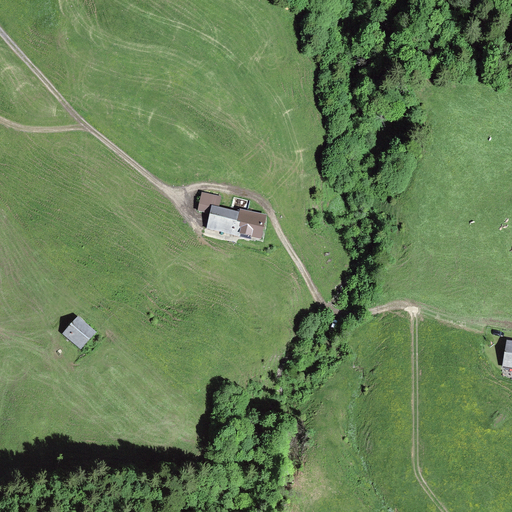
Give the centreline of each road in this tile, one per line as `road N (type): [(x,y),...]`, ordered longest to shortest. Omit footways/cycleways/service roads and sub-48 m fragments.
road 1 (track): [(0,29),(86,126),(159,186),(228,188),(263,203),(323,306),(341,314),(414,308)]
road 2 (track): [(414,308),(415,467),(445,511)]
